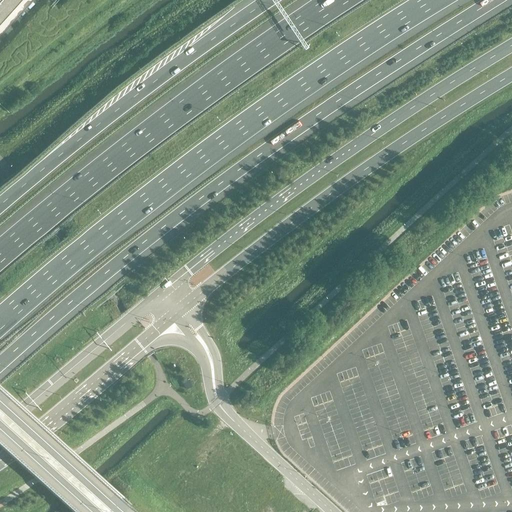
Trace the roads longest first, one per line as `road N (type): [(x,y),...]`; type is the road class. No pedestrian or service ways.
road 1 (motorway): [(0,365),(225,180),(494,0)]
road 2 (motorway): [(0,320),(259,114),(432,0)]
road 3 (tertiary): [(511,47),(293,188),(158,293)]
road 4 (motorway): [(335,0),(183,106),(0,253)]
road 5 (tertiary): [(182,307),(317,201),(511,76)]
road 6 (trunk): [(237,21),(0,204)]
road 7 (tertiary): [(0,463),(169,319)]
road 8 (unclassified): [(329,509),(217,401),(202,344)]
road 9 (tertiary): [(158,293),(0,427)]
road 10 (unclassified): [(119,511),(0,405)]
road 11 (unclassified): [(0,424),(97,511)]
